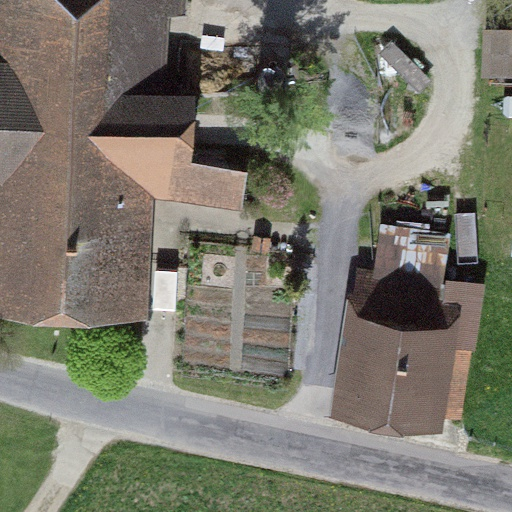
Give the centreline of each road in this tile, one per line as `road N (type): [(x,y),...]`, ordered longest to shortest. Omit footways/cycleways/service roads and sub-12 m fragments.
road 1 (tertiary): [(511,489),(0,380)]
road 2 (unknown): [(170,421),(199,241),(226,225),(274,227)]
road 3 (track): [(42,511),(108,407)]
